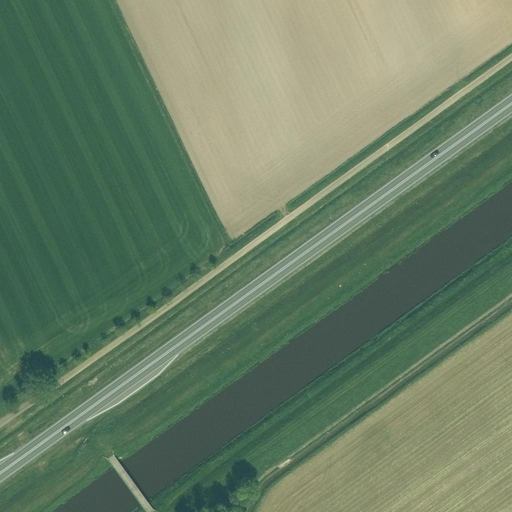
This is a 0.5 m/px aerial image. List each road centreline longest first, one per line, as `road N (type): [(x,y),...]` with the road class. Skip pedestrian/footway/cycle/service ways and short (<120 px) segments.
road 1 (trunk): [(0,473),(511,102)]
road 2 (unclassified): [(0,423),(511,56)]
